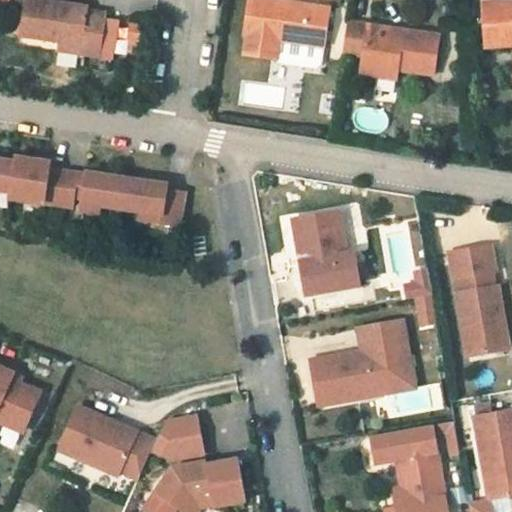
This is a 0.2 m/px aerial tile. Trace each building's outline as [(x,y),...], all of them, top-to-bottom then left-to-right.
[(511,9),(511,10),(511,16),(503,17),(502,11),(471,13),(475,56),(504,54),(511,53),(511,9)] [(316,22),(236,11),(231,50),(233,51),(231,68),(263,73),(266,53),(311,59),(316,22)] [(75,23),(13,14),(8,52),(46,57),(69,60),(67,71),(88,73),(93,30),(74,28),(75,23)] [(127,20),(124,51),(139,53),(143,22),(127,20)] [(384,50),(385,43),(335,36),(331,69),(349,71),(347,87),(366,90),(384,77),(386,77),(388,77),(391,83),(420,87),(426,48),(396,44),(395,51),(384,50)] [(384,50),(395,51),(396,44),(385,43),(384,50)] [(266,53),(263,73),(267,79),(303,83),(308,78),(311,59),(266,53)] [(46,57),(45,68),(67,71),(69,60),(46,57)] [(384,77),(366,90),(383,92),(386,77),(384,77)] [(0,194),(8,195),(7,201),(40,206),(40,201),(70,205),(70,202),(74,175),(44,171),(45,164),(12,160),(11,165),(0,163),(0,194)] [(80,175),(79,176),(76,202),(95,205),(138,211),(156,214),(155,221),(176,224),(181,192),(161,190),(161,185),(80,175)] [(342,272),(334,230),(288,239),(293,266),(301,264),(304,279),(296,280),(303,315),(355,304),(348,270),(342,272)] [(492,246),(449,254),(470,357),(511,349),(511,348),(499,286),(494,287),(491,274),(497,272),(492,246)] [(301,264),(293,266),(296,280),(304,279),(301,264)] [(407,284),(416,329),(437,324),(426,267),(412,270),(414,282),(407,284)] [(407,382),(399,339),(356,347),(361,371),(362,376),(350,378),(348,373),(309,381),(317,425),(376,414),(384,402),(381,387),(407,382)] [(9,367),(0,363),(0,417),(19,426),(36,386),(7,374),(9,367)] [(412,407),(407,382),(381,387),(384,402),(376,414),(412,407)] [(134,476),(151,436),(72,404),(54,446),(114,472),(116,468),(134,476)] [(166,419),(151,454),(165,464),(204,456),(196,414),(166,419)] [(511,423),(469,431),(469,433),(485,511),(501,511),(511,510),(511,423)] [(169,511),(173,507),(180,511),(188,511),(192,503),(208,499),(209,505),(242,499),(234,458),(204,464),(203,461),(171,467),(141,511),(169,511)] [(444,511),(435,470),(401,477),(408,511),(444,511)] [(393,507),(393,511),(408,511),(401,477),(395,478),(400,505),(393,507)]
